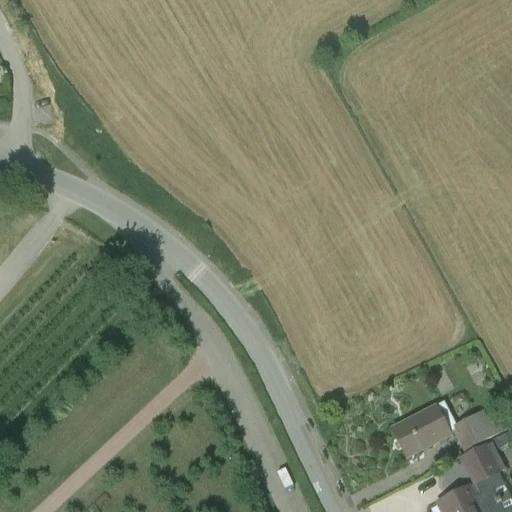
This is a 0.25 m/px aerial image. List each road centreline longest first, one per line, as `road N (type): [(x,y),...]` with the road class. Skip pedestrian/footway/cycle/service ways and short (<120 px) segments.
road 1 (tertiary): [(334,511),(237,318),(160,244)]
road 2 (residential): [(160,244),(160,273),(210,353),(285,511)]
road 3 (tertiary): [(160,244),(95,199),(13,170)]
road 4 (unclassified): [(13,170),(14,83),(0,40)]
